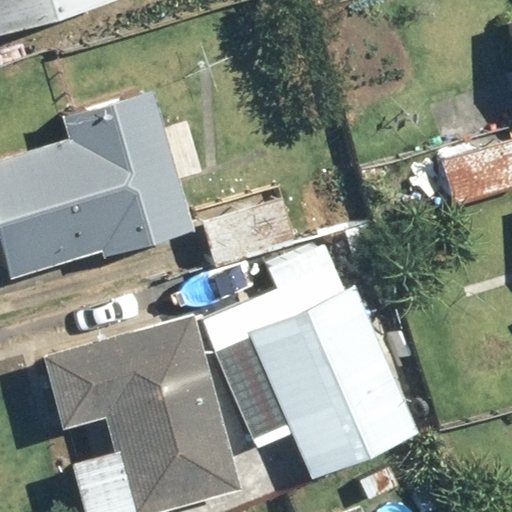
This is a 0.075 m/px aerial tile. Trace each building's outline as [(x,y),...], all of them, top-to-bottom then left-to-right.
[(0,0),(0,32),(102,0),(0,0)] [(273,76),(224,80),(229,145),(279,141),(273,76)] [(52,142),(0,158),(0,269),(3,279),(85,253),(180,226),(141,90),(45,118),(52,142)] [(511,132),(429,157),(442,202),(511,181),(511,132)] [(274,192),(188,220),(205,270),(290,242),(274,192)] [(349,295),(240,340),(296,474),(405,430),(349,295)] [(175,317),(133,329),(133,327),(28,356),(50,433),(109,417),(135,511),(147,511),(224,491),(175,317)]
